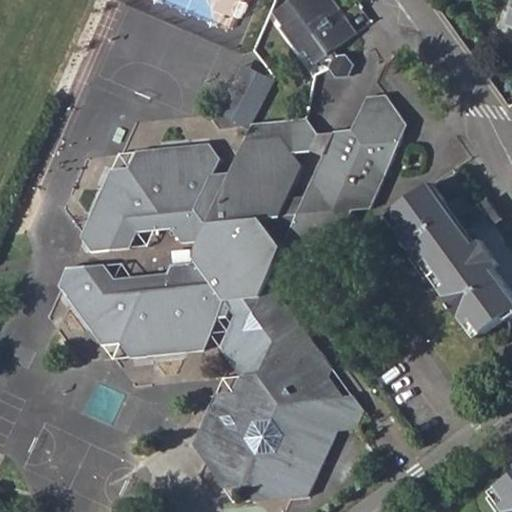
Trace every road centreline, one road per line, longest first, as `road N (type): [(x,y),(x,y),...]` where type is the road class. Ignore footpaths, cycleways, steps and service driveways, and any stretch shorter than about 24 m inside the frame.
road 1 (residential): [(511,158),(408,0)]
road 2 (residential): [(375,511),(511,415)]
